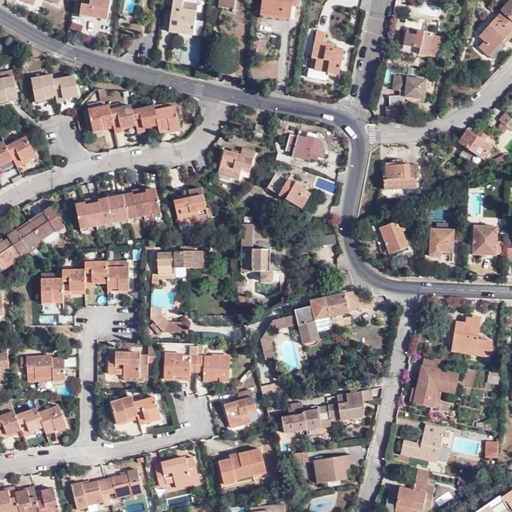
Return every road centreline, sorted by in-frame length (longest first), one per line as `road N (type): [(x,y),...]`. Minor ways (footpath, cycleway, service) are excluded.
road 1 (tertiary): [(0,16),(92,60),(352,125)]
road 2 (residential): [(412,287),(362,511)]
road 3 (tertiary): [(358,135),(352,249),(372,276),(412,287)]
road 4 (residential): [(358,135),(418,132),(454,120),(511,72)]
road 5 (residential): [(352,125),(382,0)]
